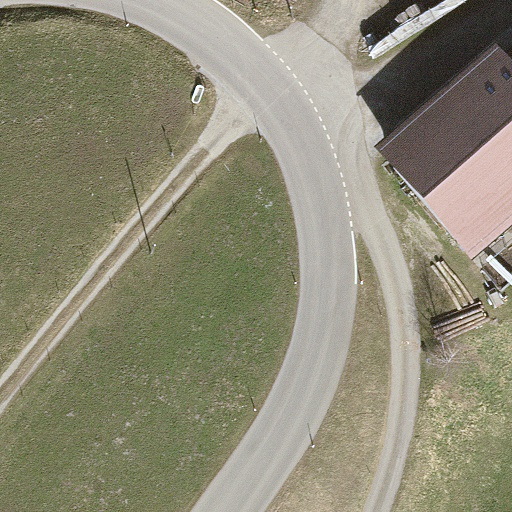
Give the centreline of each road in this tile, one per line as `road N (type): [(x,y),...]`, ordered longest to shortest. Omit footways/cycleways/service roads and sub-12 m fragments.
road 1 (tertiary): [(158,0),(212,33),(271,92),(292,120),(320,191),(330,293),(317,362),(281,438),(231,511)]
road 2 (track): [(0,402),(172,186),(352,0)]
road 3 (track): [(320,191),(358,214),(379,241),(404,324),(406,396),(377,511)]
